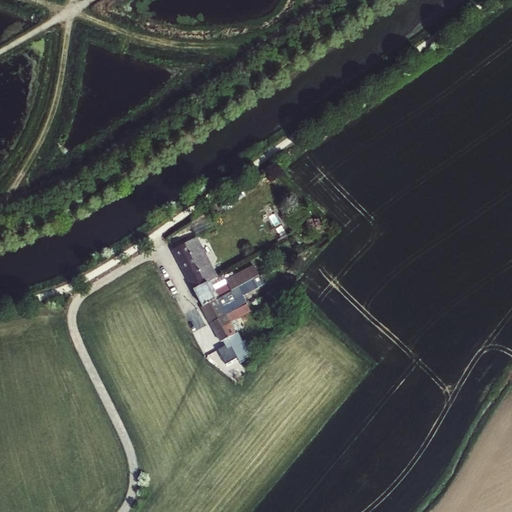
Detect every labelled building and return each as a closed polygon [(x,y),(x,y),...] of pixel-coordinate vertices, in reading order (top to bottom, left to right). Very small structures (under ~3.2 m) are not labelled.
[(185,237),(182,232),(169,240),(173,246),(185,237)] [(195,237),(174,249),(196,290),(212,280),(217,278),(195,237)] [(217,289),(212,280),(196,290),(204,306),(251,280),(246,270),(238,274),(240,277),(232,281),(231,280),(223,284),(224,286),(217,289)] [(253,280),(251,280),(204,306),(213,322),(238,309),(236,305),(224,312),(221,306),(247,292),(245,288),(254,283),(253,280)] [(242,316),(238,309),(213,322),(223,340),(227,348),(229,347),(240,341),(230,322),(242,316)]
